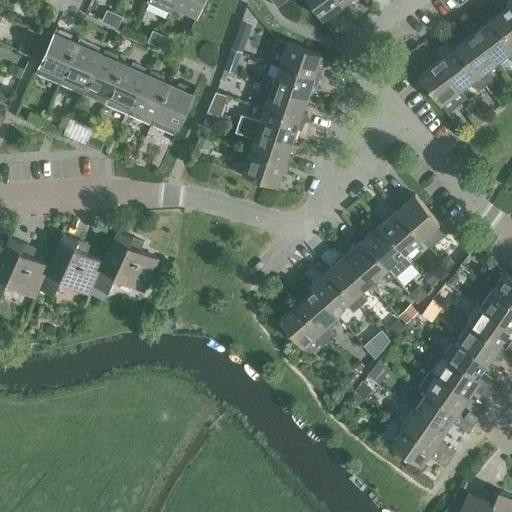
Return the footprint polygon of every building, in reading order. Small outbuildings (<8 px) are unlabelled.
[(148,0),(147,1),(171,12),(174,4),(176,0),(148,0)] [(176,0),(174,4),(198,15),(204,0),(176,0)] [(345,9),(338,0),(309,0),(323,18),(335,9),(338,14),(345,9)] [(338,0),(345,9),(353,3),(350,0),(338,0)] [(511,6),(507,1),(506,1),(509,5),(492,19),(511,45),(511,6)] [(110,24),(115,12),(108,8),(102,20),(110,24)] [(123,16),(115,12),(110,24),(118,28),(123,16)] [(473,33),(496,62),(507,54),(511,61),(511,45),(492,19),(473,33)] [(156,45),(161,33),(153,29),(148,41),(156,45)] [(60,82),(78,43),(70,39),(72,35),(63,31),(61,35),(54,32),(36,72),(60,82)] [(161,33),(156,45),(164,48),(169,36),(161,33)] [(237,33),(232,47),(243,51),(248,37),(237,33)] [(455,47),(485,85),(492,80),(485,70),(496,62),(473,33),(455,47)] [(80,38),(78,43),(60,82),(82,92),(101,53),(94,50),(96,46),(80,38)] [(280,64),(319,78),(322,70),(317,68),(322,54),(287,42),(287,43),(276,39),(273,47),(284,51),(280,64)] [(22,41),(19,49),(29,54),(33,46),(22,41)] [(485,85),(455,47),(438,60),(460,90),(470,82),(477,91),(485,85)] [(232,48),(228,59),(239,62),(242,52),(232,48)] [(101,53),(82,92),(106,103),(124,63),(116,60),(118,56),(109,51),(107,56),(101,53)] [(467,98),(460,90),(438,60),(419,75),(441,104),(442,103),(449,112),(467,98)] [(131,66),(124,63),(106,103),(129,113),(147,73),(141,71),(143,66),(133,62),(131,66)] [(261,81),(307,98),(311,85),(316,87),(319,78),(280,64),(275,77),(264,73),(261,81)] [(147,73),(129,113),(152,123),(170,84),(163,80),(165,76),(154,72),(153,76),(147,73)] [(303,111),(307,98),(261,81),(258,90),(269,94),(265,107),(305,121),(308,112),(303,111)] [(170,84),(152,123),(176,134),(193,94),(186,91),(188,87),(179,82),(177,87),(170,84)] [(211,103),(208,112),(222,117),(225,108),(211,103)] [(302,130),(305,121),(265,107),(260,120),(242,114),(239,123),(246,125),(292,141),(297,128),(302,130)] [(479,110),(470,116),(477,125),(486,119),(479,110)] [(209,112),(205,124),(214,128),(219,116),(209,112)] [(64,117),(58,131),(64,133),(70,120),(64,117)] [(292,141),(246,125),(239,123),(236,132),(254,138),(250,150),(290,164),(293,155),(288,154),(292,141)] [(88,144),(101,150),(102,149),(107,136),(93,131),(88,144)] [(200,135),(197,145),(209,150),(212,139),(200,135)] [(290,164),(250,150),(246,163),(235,159),(232,168),(242,172),(242,173),(277,185),(282,171),(288,173),(290,164)] [(397,210),(428,246),(436,240),(429,231),(440,222),(416,194),(397,210)] [(428,246),(397,210),(380,225),(404,253),(414,244),(421,252),(428,246)] [(363,239),(394,275),(411,261),(404,253),(380,225),(363,239)] [(117,228),(102,260),(88,292),(91,294),(95,284),(109,291),(115,276),(145,289),(159,257),(129,243),(133,235),(117,228)] [(49,264),(34,296),(37,297),(41,287),(55,293),(61,280),(88,292),(102,260),(74,247),(78,239),(63,232),(49,264)] [(34,296),(49,264),(20,251),(24,242),(9,236),(0,254),(0,296),(0,297),(6,283),(34,296)] [(394,275),(363,239),(346,254),(370,282),(380,274),(387,281),(394,275)] [(359,291),(370,282),(346,254),(329,269),(360,305),(367,299),(359,291)] [(455,262),(448,254),(442,259),(449,267),(455,262)] [(360,305),(329,269),(310,284),(314,289),(336,312),(346,303),(353,311),(360,305)] [(432,271),(425,277),(433,286),(440,280),(432,271)] [(493,289),(511,302),(511,276),(505,271),(493,289)] [(420,284),(411,292),(420,302),(429,293),(420,284)] [(340,316),(336,312),(314,289),(297,303),(329,339),(336,333),(328,325),(340,316)] [(511,302),(493,289),(481,305),(511,327),(511,325),(511,302)] [(329,339),(297,303),(279,318),(304,346),(315,338),(321,345),(329,339)] [(411,305),(401,315),(408,323),(418,313),(411,305)] [(481,305),(481,306),(476,305),(467,318),(470,322),(469,322),(500,343),(511,327),(481,305)] [(398,318),(389,327),(396,334),(405,326),(398,318)] [(500,343),(469,322),(458,339),(488,360),(495,351),(501,356),(507,348),(500,343)] [(446,356),(480,379),(497,391),(503,384),(482,369),(488,360),(458,339),(446,356)] [(511,363),(511,361),(511,351),(507,348),(501,356),(511,363)] [(433,371),(469,396),(474,389),(481,394),(482,392),(492,399),(497,391),(480,379),(446,356),(445,355),(444,355),(433,371)] [(387,372),(379,366),(370,377),(378,383),(387,372)] [(469,396),(433,371),(421,388),(427,392),(457,413),(469,396)] [(366,400),(373,391),(362,383),(355,391),(366,400)] [(464,418),(457,413),(427,392),(415,409),(446,430),(452,421),(469,432),(474,425),(464,418)] [(434,447),(451,459),(456,451),(439,439),(446,430),(415,409),(404,426),(434,447)] [(464,418),(474,425),(480,417),(469,410),(464,418)] [(451,459),(434,447),(404,426),(391,443),(422,464),(429,455),(446,466),(451,459)] [(511,511),(511,496),(499,490),(493,503),(468,492),(459,511),(511,511)]
